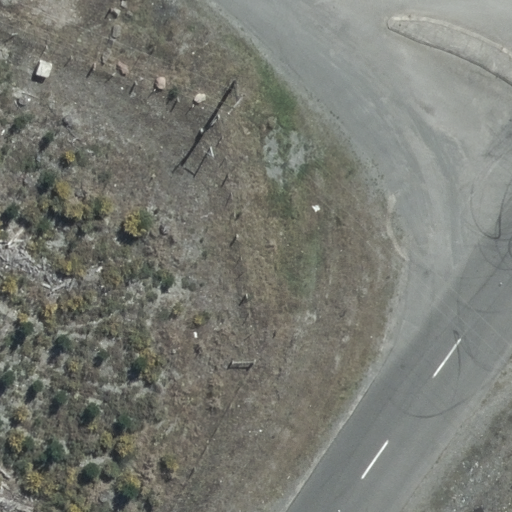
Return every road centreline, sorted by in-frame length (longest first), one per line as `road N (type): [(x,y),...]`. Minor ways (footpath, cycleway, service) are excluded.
road 1 (tertiary): [(511,262),(342,511)]
road 2 (unclassified): [(511,120),(262,0)]
